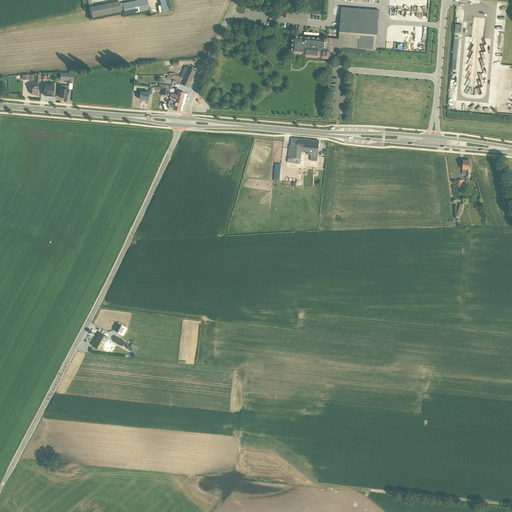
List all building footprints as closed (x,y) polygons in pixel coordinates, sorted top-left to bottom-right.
[(124,16),(149,10),(146,0),(138,0),(120,4),(119,1),(90,7),(92,19),(122,13),(122,12),(124,11),(124,16)] [(166,0),(159,0),(162,12),(168,11),(169,11),(166,0)] [(457,23),(457,24),(464,24),(465,6),(457,5),(456,23),(457,23)] [(293,39),(291,51),(294,54),(303,55),(306,57),(318,58),(320,56),(322,59),(327,59),(330,57),(331,46),(343,47),(376,50),(379,10),(341,7),(338,39),(328,38),(327,37),(324,36),(322,39),(295,36),(293,39)] [(179,77),(190,83),(196,71),(184,66),(179,77)] [(68,73),(61,73),(60,80),(67,81),(67,83),(73,84),(74,74),(73,74),(74,72),(69,71),(68,73)] [(32,82),(31,95),(37,95),(39,75),(36,75),(35,82),(32,82)] [(167,76),(167,80),(171,80),(172,78),(174,78),(172,82),(180,85),(180,84),(188,88),(190,83),(175,75),(175,76),(167,76)] [(53,97),(54,84),(49,83),(49,85),(45,84),(44,96),(53,97)] [(67,89),(67,86),(60,85),(59,97),(66,98),(67,94),(68,94),(68,89),(67,89)] [(137,90),(136,96),(139,96),(139,100),(144,100),(148,100),(149,92),(140,91),(140,90),(137,90)] [(172,90),(170,90),(170,94),(172,95),(171,97),(172,97),(169,109),(173,110),(179,112),(180,111),(182,111),(183,105),(184,104),(187,94),(172,90)] [(317,161),(319,141),(291,138),(290,145),(289,145),(288,145),(287,163),(300,164),(301,152),(307,152),(307,155),(308,155),(310,156),(310,161),(317,161)] [(470,161),(463,160),(462,175),(466,175),(466,177),(470,177),(471,165),(469,165),(470,161)] [(126,329),(117,323),(113,330),(122,336),(126,329)] [(99,334),(92,346),(101,351),(102,349),(104,350),(106,350),(110,342),(110,340),(99,334)] [(115,337),(113,341),(122,346),(124,342),(115,337)]
